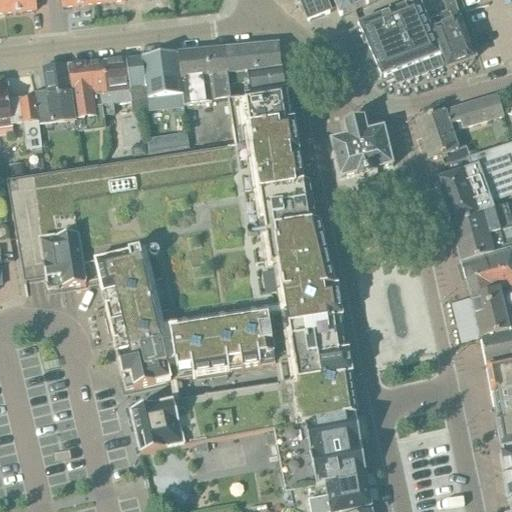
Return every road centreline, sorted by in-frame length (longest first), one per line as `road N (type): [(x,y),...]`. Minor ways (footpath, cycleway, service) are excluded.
road 1 (residential): [(332,67),(316,119),(379,407)]
road 2 (residential): [(453,392),(396,111)]
road 3 (unclassified): [(0,55),(215,28),(265,14)]
road 4 (residential): [(0,325),(33,319),(64,341),(105,511)]
road 5 (unknown): [(153,184),(94,185),(78,196),(68,216),(64,341)]
road 6 (residential): [(39,511),(0,335)]
road 7 (residential): [(477,511),(453,392)]
